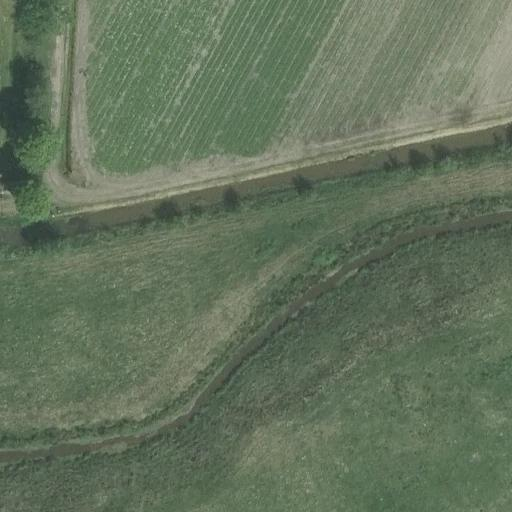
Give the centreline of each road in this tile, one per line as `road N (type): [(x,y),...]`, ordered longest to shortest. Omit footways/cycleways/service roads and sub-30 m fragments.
road 1 (track): [(57,199),(511,102)]
road 2 (track): [(64,0),(57,199)]
